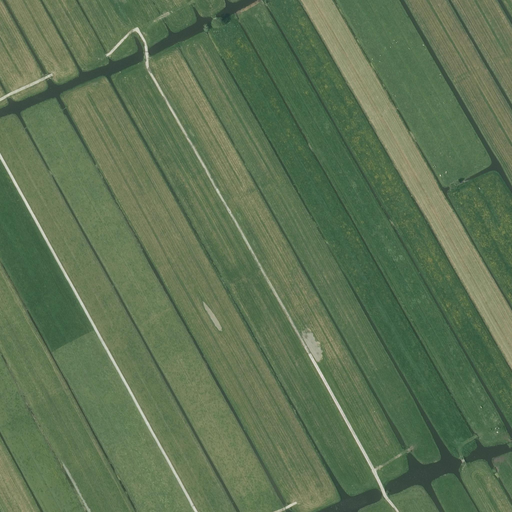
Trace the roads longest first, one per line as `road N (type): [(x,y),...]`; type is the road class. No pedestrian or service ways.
road 1 (track): [(397,511),(147,67),(136,29),(106,56)]
road 2 (track): [(196,511),(0,156)]
